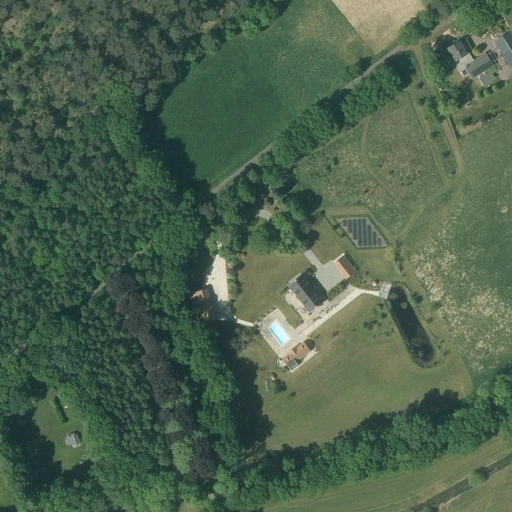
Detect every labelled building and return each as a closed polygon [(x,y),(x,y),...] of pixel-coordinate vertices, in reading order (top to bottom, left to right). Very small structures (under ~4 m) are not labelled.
[(508,0),(503,3),(507,9),(511,6),(508,0)] [(494,42),(499,50),(511,69),(511,68),(511,36),(509,32),(494,42)] [(459,72),(466,68),(472,79),(492,66),(485,54),(473,61),(468,53),(467,54),(459,41),(447,49),(455,62),(453,63),(459,72)] [(478,78),(482,85),(494,78),(491,72),(478,78)] [(332,263),(345,279),(356,271),(343,254),(332,263)] [(323,303),(301,275),(288,286),(310,314),(323,303)] [(210,304),(195,308),(199,323),(215,318),(210,304)] [(295,347),(287,353),(289,354),(282,360),(291,371),(298,365),(295,362),(309,351),(303,343),(296,348),(295,347)] [(63,438),(67,450),(81,445),(77,434),(63,438)]
